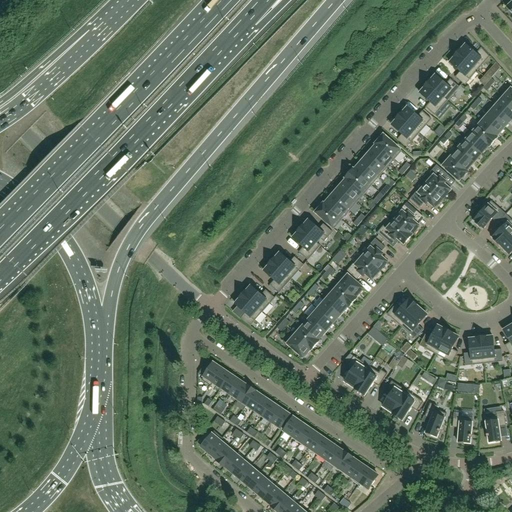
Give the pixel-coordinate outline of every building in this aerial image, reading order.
[(476,54),(466,45),(457,55),(476,72),(490,57),(481,48),(476,54)] [(465,85),(476,72),(457,55),(450,63),(460,72),(456,77),(465,85)] [(488,71),(484,77),(489,81),(491,79),(493,76),(488,71)] [(435,75),(427,85),(447,102),(460,87),(450,79),(446,84),(435,75)] [(447,102),(427,85),(420,93),(430,102),(425,108),(435,116),(447,102)] [(511,89),(509,87),(502,96),(511,104),(511,89)] [(494,104),(511,120),(511,119),(511,104),(502,96),(494,104)] [(486,113),(504,129),(511,120),(494,104),(486,113)] [(407,108),(400,116),(419,134),(431,120),(422,111),(418,117),(407,108)] [(504,129),(486,113),(479,122),(497,137),(504,129)] [(419,134),(400,116),(392,126),(402,135),(397,140),(407,148),(419,134)] [(489,146),(490,147),(498,138),(497,137),(479,122),(471,130),(489,146)] [(465,141),(481,155),(489,146),(471,130),(463,139),(465,141)] [(383,135),(376,144),(394,160),(402,151),(383,135)] [(465,141),(458,149),(474,163),(481,155),(465,141)] [(394,160),(376,144),(375,144),(376,145),(369,153),(387,169),(394,160)] [(466,172),(467,171),(474,163),(458,149),(457,147),(449,156),(466,172)] [(387,169),(369,153),(361,162),(379,177),(387,169)] [(449,156),(441,165),(459,181),(468,172),(467,171),(466,172),(449,156)] [(379,177),(361,162),(354,170),(353,169),(353,170),(372,186),(379,177)] [(448,176),(437,165),(430,173),(432,174),(424,183),(426,185),(426,184),(443,199),(451,191),(444,185),(446,182),(444,180),(448,176)] [(372,186),(353,170),(345,178),(364,194),(372,186)] [(364,194),(345,178),(345,179),(346,179),(339,187),(357,203),(364,194)] [(428,202),(435,208),(443,199),(426,184),(426,185),(418,193),(417,192),(410,199),(420,208),(424,203),(426,205),(428,202)] [(357,203),(339,187),(331,196),(349,212),(357,203)] [(349,212),(331,196),(324,204),(323,203),(323,204),(342,220),(349,212)] [(492,219),(497,223),(506,214),(491,202),(474,221),(483,229),(492,219)] [(407,203),(393,219),(412,236),(412,235),(420,227),(413,221),(415,218),(413,217),(417,212),(407,203)] [(342,220),(323,204),(315,213),(334,229),(342,220)] [(501,246),(511,235),(511,220),(506,214),(497,223),(502,228),(492,238),(501,246)] [(404,245),(412,236),(393,219),(385,227),(384,226),(377,234),(388,244),(393,239),(395,241),(397,239),(404,245)] [(309,220),(299,231),(319,248),(320,246),(317,243),(320,239),(324,242),(333,232),(323,224),(319,229),(309,220)] [(363,228),(358,234),(362,237),(367,232),(363,228)] [(308,261),(319,248),(299,231),(293,238),(303,247),(298,252),(308,261)] [(344,239),(348,242),(353,237),(349,234),(344,239)] [(511,235),(501,246),(509,255),(511,251),(511,235)] [(363,257),(380,271),(381,270),(386,265),(388,262),(381,257),(383,254),(381,252),(385,248),(375,239),(369,246),(371,248),(363,257)] [(280,253),(272,262),(291,279),(304,265),(295,257),(290,262),(280,253)] [(336,256),(333,260),(338,265),(341,261),(336,256)] [(365,274),(372,280),(374,278),(379,273),(380,271),(363,257),(355,265),(353,264),(347,271),(357,280),(361,275),(363,277),(365,274)] [(291,279),(272,262),(264,271),(274,280),(270,285),(279,294),(291,279)] [(346,273),(338,282),(356,298),(364,289),(346,273)] [(349,306),(348,307),(349,308),(357,298),(356,298),(338,282),(331,291),(349,306)] [(251,286),(244,294),(264,311),(275,298),(266,290),(261,295),(251,286)] [(349,306),(331,291),(323,300),(325,302),(325,301),(341,315),(348,307),(349,306)] [(250,327),(264,311),(244,294),(235,304),(245,313),(240,319),(250,327)] [(401,327),(418,307),(409,300),(400,310),(395,305),(387,315),(401,327)] [(318,309),(317,310),(333,324),(341,315),(341,316),(341,315),(325,301),(325,302),(318,309)] [(418,326),(427,315),(418,307),(401,327),(415,339),(423,330),(418,326)] [(316,308),(308,317),(309,319),(310,318),(326,332),(326,333),(326,332),(333,324),(317,310),(318,309),(316,308)] [(326,332),(310,318),(309,319),(303,326),(302,327),(318,341),(319,340),(326,333),(326,332)] [(302,327),(303,326),(301,325),(293,334),(311,350),(311,351),(320,341),(319,340),(318,341),(302,327)] [(511,356),(511,355),(511,325),(503,331),(510,342),(504,346),(511,356)] [(436,355),(448,332),(438,326),(431,338),(425,335),(419,346),(436,355)] [(374,328),(368,334),(373,339),(379,332),(374,328)] [(452,349),(459,337),(448,332),(436,355),(452,363),(458,353),(452,349)] [(293,334),(285,343),(303,358),(311,350),(293,334)] [(494,350),(493,337),(481,338),(484,364),(503,362),(501,350),(494,350)] [(465,366),(484,364),(481,338),(469,339),(471,353),(464,354),(465,366)] [(398,351),(394,357),(399,361),(402,356),(404,355),(398,351)] [(355,388),(369,367),(354,356),(348,366),(353,370),(345,382),(355,388)] [(399,361),(397,365),(402,369),(408,360),(402,356),(399,361)] [(394,357),(388,366),(394,370),(397,365),(399,361),(394,357)] [(212,383),(222,369),(213,363),(212,364),(211,363),(207,360),(198,374),(203,377),(201,380),(211,386),(213,383),(212,383)] [(381,370),(379,373),(369,367),(355,388),(354,390),(364,396),(373,383),(379,387),(387,374),(381,370)] [(221,389),(230,375),(222,369),(212,383),(213,383),(221,389)] [(229,395),(239,380),(230,375),(221,389),(229,395)] [(238,400),(248,386),(247,385),(247,386),(246,385),(239,380),(229,395),(238,400)] [(440,380),(437,387),(444,389),(446,382),(440,380)] [(393,413),(407,391),(392,382),(386,391),(391,394),(383,407),(392,413),(393,413)] [(459,384),(458,391),(465,392),(466,384),(459,384)] [(246,406),(256,391),(248,386),(238,400),(246,406)] [(255,412),(264,397),(256,392),(256,391),(246,406),(255,412)] [(423,402),(407,391),(393,413),(392,413),(391,414),(402,421),(411,408),(416,411),(423,402)] [(263,417),(273,403),(264,397),(255,412),(263,417)] [(271,423),(281,409),(273,403),(263,417),(271,423)] [(425,433),(437,438),(439,432),(440,432),(440,430),(446,413),(435,409),(437,406),(430,403),(424,417),(431,420),(425,433)] [(281,409),(271,423),(280,429),(290,415),(281,409)] [(488,437),(489,443),(501,442),(499,427),(506,426),(504,411),(496,412),(497,416),(485,418),(488,435),(487,435),(487,437),(488,437)] [(453,420),(453,427),(459,428),(458,443),(470,444),(471,437),(472,437),(472,436),(471,436),(473,418),(461,417),(462,414),(454,413),(453,420)] [(284,431),(292,438),(302,423),(293,417),(284,431)] [(311,429),(302,423),(292,438),(301,443),(311,429)] [(319,435),(311,429),(301,443),(309,449),(319,435)] [(220,441),(221,441),(223,438),(214,431),(212,434),(207,430),(197,442),(202,446),(201,447),(207,453),(209,454),(220,441)] [(327,441),(319,435),(309,449),(318,455),(327,441)] [(220,441),(209,454),(216,460),(216,461),(217,461),(228,448),(221,441),(220,441)] [(336,446),(327,441),(318,455),(326,461),(336,446)] [(344,452),(336,446),(326,461),(334,466),(344,452),(344,451),(344,452)] [(224,468),(236,454),(228,448),(217,461),(220,464),(224,468)] [(353,458),(344,452),(334,466),(343,472),(353,458)] [(236,454),(224,468),(225,468),(233,474),(244,461),(236,454)] [(353,458),(343,472),(351,478),(361,464),(353,458)] [(251,467),(244,461),(233,474),(240,480),(251,467)] [(361,464),(351,478),(360,484),(369,470),(361,464)] [(248,487),(259,474),(251,467),(240,480),(244,483),(248,487)] [(378,476),(369,470),(360,484),(368,490),(378,476)] [(267,480),(259,474),(248,487),(256,494),(267,480)] [(275,487),(267,480),(256,494),(264,500),(275,487)] [(283,493),(275,487),(264,500),(271,506),(271,507),(283,493)] [(277,511),(280,511),(290,500),(283,493),(271,507),(277,511)] [(293,511),(298,507),(290,500),(280,511),(293,511)]
